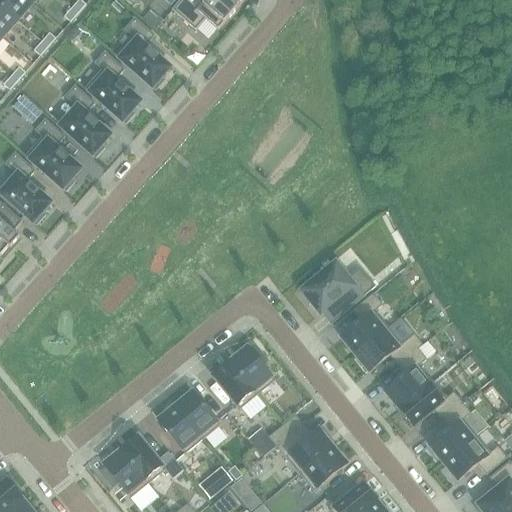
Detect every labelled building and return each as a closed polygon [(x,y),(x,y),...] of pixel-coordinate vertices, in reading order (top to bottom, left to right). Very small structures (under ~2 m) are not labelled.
[(27,0),(0,0),(0,6),(18,22),(33,5),(27,0)] [(79,0),(72,9),(78,14),(86,6),(79,0)] [(181,0),(172,11),(195,31),(205,20),(218,31),(245,0),(181,0)] [(0,36),(3,39),(18,22),(0,6),(0,36)] [(70,23),(78,14),(72,9),(64,18),(70,23)] [(150,12),(142,20),(154,31),(162,22),(150,12)] [(115,56),(155,92),(165,81),(162,78),(170,69),(158,58),(150,50),(149,51),(145,47),(154,37),(134,19),(124,31),(132,37),(115,56)] [(49,34),(41,43),(48,48),(55,40),(49,34)] [(48,48),(41,43),(34,52),(40,57),(48,48)] [(102,71),(85,90),(125,126),(135,115),(132,112),(140,103),(128,92),(120,84),(119,84),(115,81),(124,71),(104,53),(94,64),(102,71)] [(15,56),(0,72),(0,74),(6,80),(22,63),(15,56)] [(19,68),(11,77),(17,83),(25,74),(19,68)] [(17,83),(11,77),(3,86),(9,91),(17,83)] [(59,127),(95,159),(105,149),(102,146),(110,137),(98,126),(98,125),(90,118),(86,115),(95,104),(75,87),(65,98),(76,108),(59,127)] [(42,114),(24,97),(14,108),(32,124),(42,114)] [(25,157),(66,193),(75,182),(72,180),(80,170),(68,159),(69,159),(60,152),(56,148),(65,138),(45,120),(35,132),(42,138),(25,157)] [(0,194),(0,195),(36,227),(45,216),(42,213),(51,204),(38,193),(39,193),(30,185),(30,186),(26,182),(35,172),(15,154),(5,165),(17,176),(0,194)] [(21,222),(0,203),(0,259),(3,262),(12,251),(10,250),(20,239),(12,232),(21,222)] [(346,279),(335,266),(300,295),(309,306),(312,303),(321,314),(330,307),(338,317),(375,287),(360,268),(346,279)] [(355,356),(384,332),(388,329),(375,312),(382,306),(373,295),(352,312),(361,322),(340,338),(355,356)] [(388,329),(355,356),(369,374),(389,357),(397,367),(418,350),(422,346),(414,336),(402,345),(388,329)] [(230,363),(257,396),(275,382),(262,367),(268,362),(255,346),(249,351),(247,349),(230,363)] [(426,360),(418,350),(397,367),(405,376),(385,393),(399,410),(432,383),(419,366),(426,360)] [(240,410),(257,396),(230,363),(212,377),(240,410)] [(446,400),(432,383),(399,410),(413,428),(433,411),(441,421),(462,404),(453,394),(446,400)] [(175,407),(202,441),(220,426),(193,393),(175,407)] [(470,415),(462,404),(441,421),(449,430),(429,447),(443,464),(477,437),(463,421),(470,415)] [(185,455),(202,441),(175,407),(158,422),(185,455)] [(295,417),(275,433),(283,443),(303,426),(295,417)] [(283,443),(277,448),(299,475),(332,448),(318,431),(311,436),(303,426),(283,443)] [(276,447),(277,448),(283,443),(275,433),(269,438),(276,447)] [(268,437),(256,448),(263,458),(276,447),(269,438),(268,437)] [(490,454),(477,437),(443,464),(458,482),(478,465),(486,476),(507,459),(497,448),(490,454)] [(138,438),(121,452),(148,485),(165,471),(173,480),(183,472),(167,453),(158,461),(138,438)] [(332,448),(299,475),(313,493),(347,465),(332,448)] [(130,499),(148,485),(121,452),(103,466),(105,468),(99,473),(112,489),(118,484),(130,499)] [(511,465),(509,462),(489,479),(497,489),(474,509),(476,511),(508,511),(511,509),(511,465)] [(234,467),(228,472),(236,482),(242,476),(234,467)] [(0,511),(6,511),(22,500),(15,492),(19,490),(10,479),(0,486),(0,511)] [(210,480),(199,488),(208,500),(219,492),(210,480)] [(329,511),(365,511),(377,503),(363,485),(329,511)] [(228,493),(209,508),(212,511),(217,511),(233,500),(228,493)] [(31,511),(22,500),(6,511),(31,511)] [(384,511),(377,503),(365,511),(384,511)]
